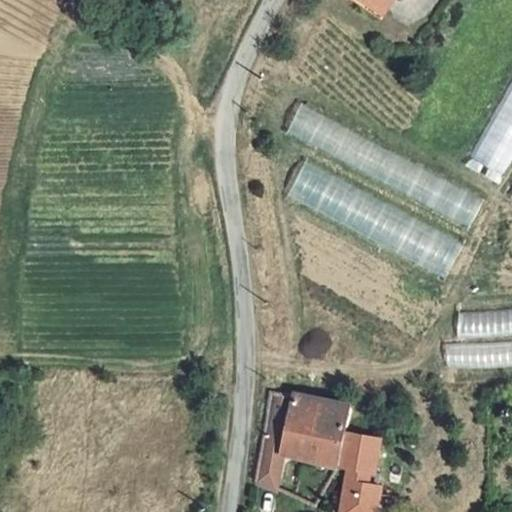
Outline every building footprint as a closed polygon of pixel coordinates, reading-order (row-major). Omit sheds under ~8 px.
[(342,0),(334,14),(327,10),(317,32),(347,49),(359,28),(378,39),(397,0),(342,0)] [(359,28),(347,49),(366,61),(378,39),(359,28)] [(300,108),(288,134),(386,181),(392,169),(410,178),(403,193),(472,226),(487,196),(300,108)] [(448,275),(464,240),(304,166),(288,201),(448,275)] [(286,432),(292,394),(270,390),(260,451),(255,483),(273,493),(276,494),(282,456),(286,432)] [(351,406),(292,394),(286,432),(307,436),(300,459),(346,468),(338,511),(374,511),(379,482),(365,480),(367,467),(377,468),(382,435),(348,429),(351,406)] [(300,459),(307,436),(286,432),(282,456),(300,459)]
